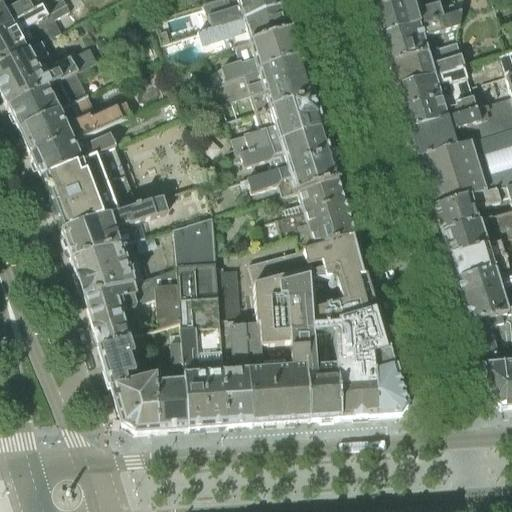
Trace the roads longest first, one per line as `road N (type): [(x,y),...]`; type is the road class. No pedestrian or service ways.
road 1 (residential): [(458,440),(321,0)]
road 2 (residential): [(458,440),(84,465)]
road 3 (residential): [(58,405),(76,366),(0,156)]
road 4 (residential): [(265,511),(476,497)]
road 5 (tertiary): [(58,405),(0,281)]
